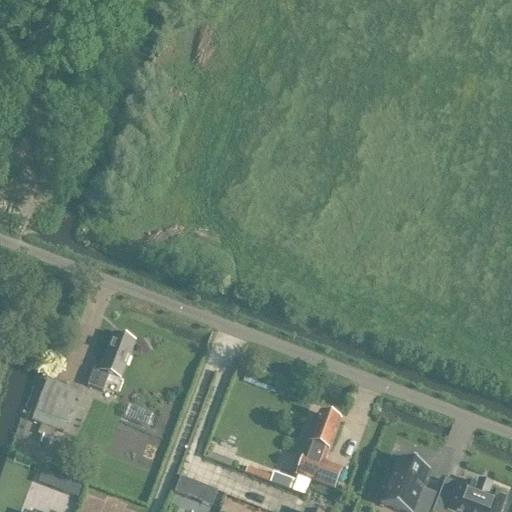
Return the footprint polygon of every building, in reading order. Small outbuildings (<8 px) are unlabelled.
[(135,342),(113,333),(100,368),(95,366),(88,385),(103,391),(109,375),(121,379),(135,342)] [(77,391),(46,380),(32,420),(62,432),(77,391)] [(312,480),(334,488),(342,468),(325,462),(341,420),(320,412),(296,474),(298,475),(312,480)] [(217,428),(214,436),(236,444),(239,435),(217,428)] [(393,511),(428,511),(432,502),(419,497),(428,473),(420,470),(421,467),(405,461),(403,464),(396,461),(391,476),(387,475),(381,491),(385,492),(380,507),(393,511)] [(270,480),(292,489),(296,480),(273,472),(270,480)] [(296,480),(292,489),(306,494),(312,480),(298,475),(296,480)] [(195,483),(180,477),(174,492),(189,497),(195,483)] [(66,479),(61,491),(77,497),(81,485),(66,479)] [(457,488),(444,483),(433,511),(499,511),(504,500),(487,494),(489,490),(477,486),(475,490),(459,484),(457,488)]
